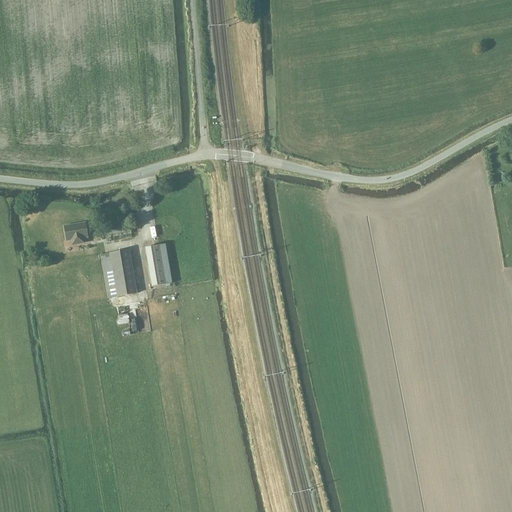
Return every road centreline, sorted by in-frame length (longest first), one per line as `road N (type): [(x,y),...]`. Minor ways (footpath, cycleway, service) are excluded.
road 1 (unclassified): [(204,156),(382,180),(511,120)]
road 2 (unclassified): [(0,179),(97,183),(204,156)]
road 3 (unclassified): [(204,156),(192,0)]
